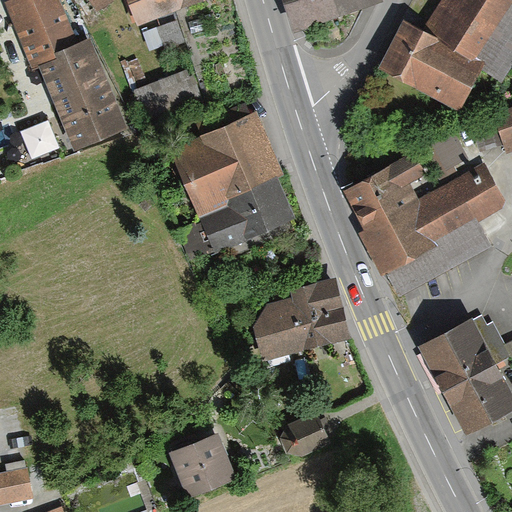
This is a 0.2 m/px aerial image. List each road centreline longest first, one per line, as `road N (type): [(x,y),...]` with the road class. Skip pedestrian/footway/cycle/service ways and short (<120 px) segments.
road 1 (secondary): [(296,110),(387,354)]
road 2 (secondary): [(387,354),(462,511)]
road 3 (residential): [(387,354),(478,298),(511,243)]
road 4 (residential): [(296,110),(319,101),(354,65),(393,0)]
